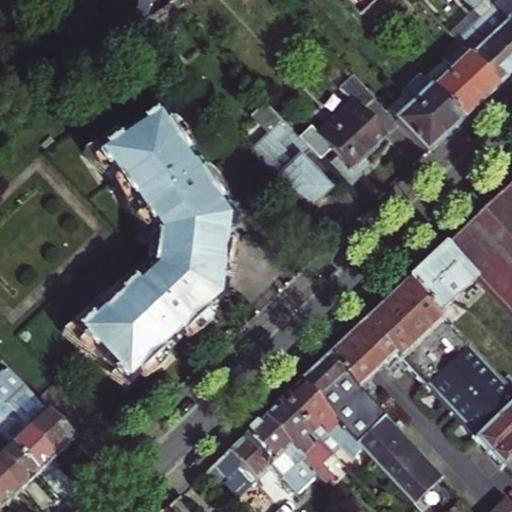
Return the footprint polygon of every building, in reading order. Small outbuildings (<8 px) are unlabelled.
[(159,0),(154,0),(120,23),(129,31),(167,7),(159,0)] [(511,66),(511,31),(482,0),(464,0),(472,8),(477,3),(485,11),(452,41),(457,46),(465,54),(493,84),(511,66)] [(511,0),(482,0),(511,31),(511,0)] [(477,3),(472,8),(444,33),(452,41),(485,11),(477,3)] [(454,64),(465,54),(457,46),(446,55),(454,64)] [(493,84),(465,54),(454,64),(426,91),(454,120),(472,104),(493,84)] [(454,120),(426,91),(406,70),(386,89),(393,97),(433,141),(444,130),(454,120)] [(307,135),(328,156),(332,152),(347,167),(362,153),(380,136),(355,111),(365,101),(344,78),(333,88),(344,99),(307,135)] [(426,148),(433,141),(393,97),(377,113),(417,155),(426,148)] [(296,158),(303,152),(285,132),(262,108),(249,120),(270,143),(251,161),(299,212),(311,201),(324,189),(296,158)] [(84,352),(117,387),(128,377),(133,381),(139,378),(147,371),(154,364),(159,357),(154,353),(159,349),(160,350),(170,340),(174,345),(184,339),(191,332),(195,328),(200,320),(196,316),(204,308),(203,307),(208,303),(208,291),(211,291),(215,235),(213,234),(214,223),(210,218),(212,217),(205,207),(210,204),(207,196),(203,189),(199,182),(191,174),(186,178),(177,165),(176,166),(171,159),(176,156),(172,146),(168,140),(163,133),(156,126),(151,130),(143,117),(138,119),(135,115),(124,124),(127,128),(102,143),(101,141),(69,157),(89,178),(92,176),(98,185),(97,186),(102,197),(108,207),(116,220),(129,234),(135,230),(142,239),(135,240),(137,268),(143,268),(135,275),(130,270),(121,275),(108,286),(96,298),(88,309),(89,311),(81,318),(79,315),(54,332),(82,354),(84,352)] [(332,152),(328,156),(342,172),(347,167),(332,152)] [(511,182),(510,180),(474,214),(438,248),(470,284),(511,328),(511,182)] [(470,284),(438,248),(418,267),(399,285),(432,320),(470,284)] [(386,357),(393,365),(436,324),(432,320),(399,285),(341,340),(327,353),(292,386),(349,446),(376,421),(350,394),(386,357)] [(418,390),(460,349),(436,324),(393,365),(418,390)] [(511,452),(511,403),(460,349),(418,390),(494,470),(511,452)] [(19,408),(29,398),(13,380),(3,390),(19,408)] [(0,404),(6,410),(49,457),(58,449),(68,440),(29,398),(19,408),(3,390),(0,386),(0,404)] [(273,404),(334,469),(353,450),(349,446),(292,386),(282,395),(273,404)] [(334,469),(273,404),(262,414),(254,421),(307,477),(317,487),(324,480),(335,469),(334,469)] [(0,441),(30,474),(41,465),(49,457),(6,410),(0,415),(0,441)] [(260,470),(286,497),(307,477),(254,421),(232,441),(220,453),(247,482),(260,470)] [(376,421),(349,446),(353,450),(407,507),(434,482),(376,421)] [(0,478),(12,491),(21,483),(30,474),(0,441),(0,478)] [(0,502),(4,499),(12,491),(0,478),(0,502)] [(317,487),(340,511),(342,511),(348,506),(324,480),(317,487)] [(176,511),(168,502),(157,511),(176,511)] [(504,511),(494,502),(483,511),(504,511)]
